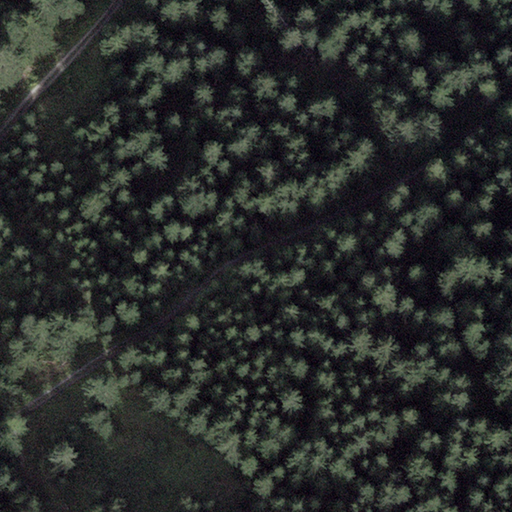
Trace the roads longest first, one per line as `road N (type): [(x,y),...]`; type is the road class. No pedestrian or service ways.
road 1 (track): [(511,111),(175,305),(0,429)]
road 2 (track): [(0,139),(122,0)]
